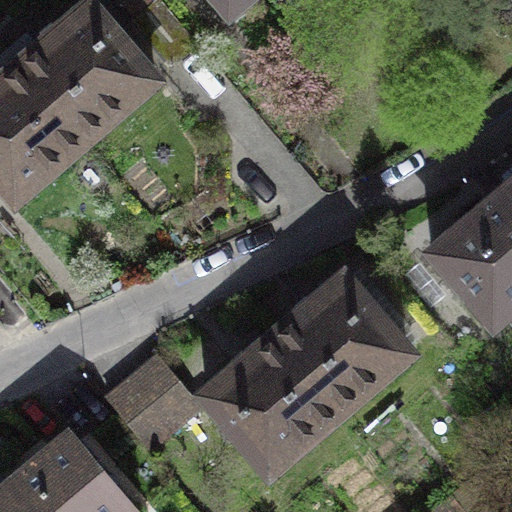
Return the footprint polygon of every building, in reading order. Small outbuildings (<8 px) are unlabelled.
[(160,0),(156,0),(134,20),(171,62),(196,41),(160,0)] [(246,0),(215,0),(229,15),(246,0)] [(41,45),(20,64),(84,138),(152,78),(88,5),(64,27),(60,22),(38,42),(41,45)] [(0,179),(16,197),(84,138),(20,64),(0,81),(0,179)] [(511,308),(511,192),(507,186),(430,251),(493,324),(511,308)] [(294,318),(274,335),(338,409),(407,350),(343,277),(317,299),(313,294),(290,313),(294,318)] [(338,409),(274,335),(252,353),(248,348),(226,367),(231,372),(204,395),(269,469),(338,409)] [(198,406),(156,357),(107,398),(149,447),(198,406)] [(125,511),(133,506),(68,429),(0,486),(0,511),(125,511)] [(493,457),(426,511),(463,511),(508,475),(493,457)]
